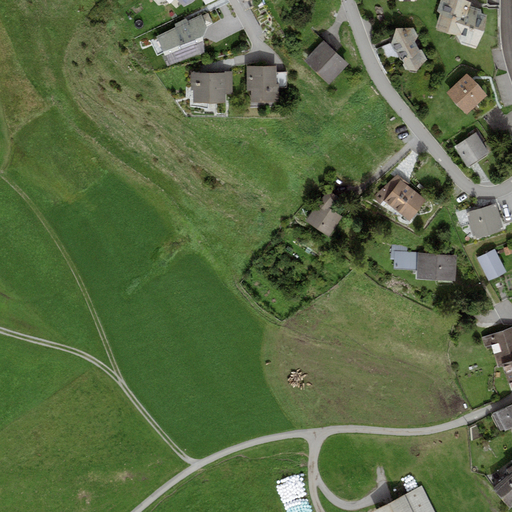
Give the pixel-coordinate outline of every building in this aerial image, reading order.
[(471,2),(464,0),(441,0),(440,0),(437,11),(440,14),(436,29),(456,35),(461,44),(476,49),(484,31),(487,15),(482,14),(480,9),(470,6),(471,2)] [(175,27),(156,36),(167,60),(164,61),(167,66),(205,52),(204,37),(207,27),(201,15),(188,21),(186,19),(174,24),(175,27)] [(414,27),(396,28),(391,43),(395,52),(398,53),(403,63),(402,65),(404,69),(416,71),(427,60),(421,50),(419,50),(415,41),(418,36),(414,27)] [(348,64),(324,40),(303,62),(328,85),(348,64)] [(277,66),(247,66),(247,90),(251,90),(252,102),(279,101),(279,89),(287,89),(287,72),(277,72),(277,66)] [(223,72),(191,73),(191,87),(193,87),(193,103),(226,102),(225,94),(233,94),(233,71),(223,71),(223,72)] [(467,74),(446,93),(466,115),(487,95),(467,74)] [(476,132),(453,147),(467,167),(489,152),(476,132)] [(380,204),(384,201),(409,221),(426,199),(408,186),(409,184),(397,174),(372,198),(380,204)] [(338,197),(329,190),(317,203),(305,221),(329,237),(343,216),(329,208),(338,197)] [(511,199),(500,203),(505,223),(511,221),(511,199)] [(495,204),(471,211),(470,208),(455,212),(459,226),(468,224),(473,240),(503,231),(495,204)] [(391,245),(390,259),(394,260),(394,268),(417,269),(417,278),(456,281),(457,255),(451,254),(451,251),(427,249),(426,253),(407,251),(408,246),(391,245)] [(511,245),(503,248),(505,255),(511,253),(511,245)] [(495,249),(476,258),(488,281),(506,272),(495,249)] [(511,326),(480,337),(484,347),(491,345),(498,367),(502,366),(501,364),(511,360),(511,326)] [(511,360),(501,364),(502,366),(511,393),(511,360)] [(511,404),(492,414),(500,431),(504,430),(505,431),(511,427),(511,404)] [(511,506),(511,477),(509,475),(493,489),(510,508),(511,506)] [(434,511),(422,486),(372,510),(372,511),(434,511)]
